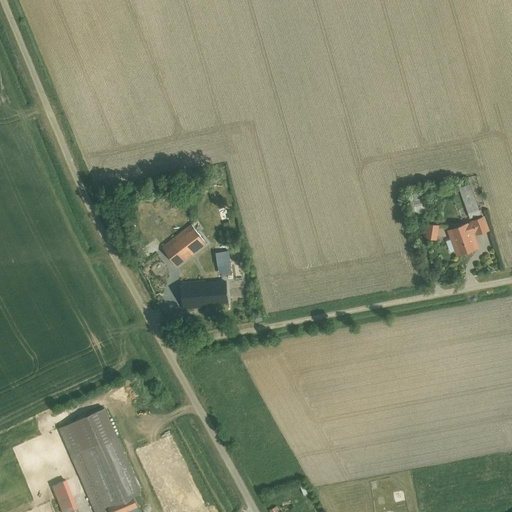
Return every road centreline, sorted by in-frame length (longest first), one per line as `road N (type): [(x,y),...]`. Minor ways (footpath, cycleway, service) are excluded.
road 1 (unclassified): [(169,348),(11,0)]
road 2 (unclassified): [(169,348),(511,278)]
